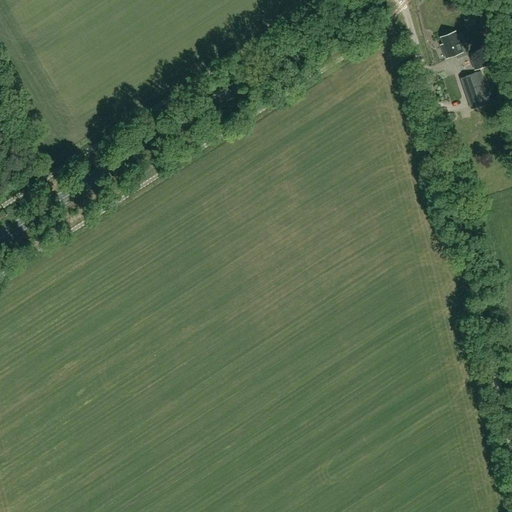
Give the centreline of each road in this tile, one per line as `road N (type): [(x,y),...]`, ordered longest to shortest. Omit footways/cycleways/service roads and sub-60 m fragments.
road 1 (primary): [(0,237),(373,0)]
road 2 (track): [(511,435),(430,101)]
